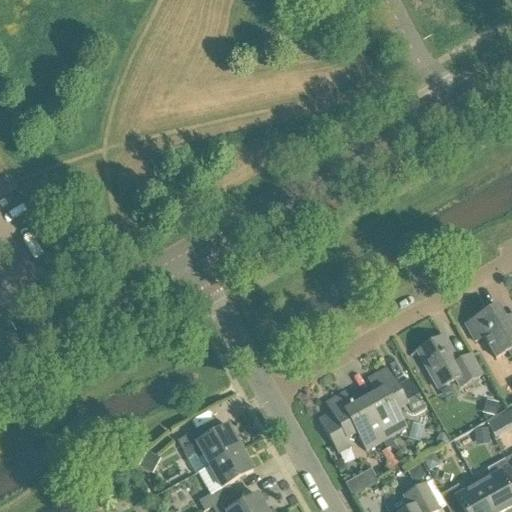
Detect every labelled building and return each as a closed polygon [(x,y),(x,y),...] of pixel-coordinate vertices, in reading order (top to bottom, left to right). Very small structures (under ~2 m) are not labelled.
[(511,362),(511,334),(511,335),(497,310),(483,318),(482,316),(475,320),(476,322),(464,328),(474,346),(483,341),(495,362),(508,355),(511,362)] [(460,391),(481,379),(469,359),(457,366),(443,340),(416,355),(438,393),(456,384),(460,391)] [(396,390),(386,372),(366,383),(374,396),(363,403),(386,443),(407,432),(397,414),(402,412),(404,414),(406,417),(409,418),(412,419),(416,418),(425,413),(408,383),(396,390)] [(386,443),(363,403),(352,409),(344,396),(325,407),(330,417),(318,424),(337,458),(338,457),(337,454),(349,448),(346,443),(355,438),(365,455),(386,443)] [(495,420),(498,407),(486,404),(483,417),(495,420)] [(494,442),(511,432),(511,411),(486,427),(494,442)] [(479,445),(490,438),(484,427),(473,434),(479,445)] [(240,452),(227,430),(209,439),(204,430),(177,445),(187,463),(195,459),(197,462),(202,459),(208,470),(240,452)] [(440,452),(449,447),(444,439),(440,439),(437,449),(440,452)] [(240,452),(208,470),(199,475),(212,498),(206,501),(212,511),(234,499),(228,489),(252,475),(240,452)] [(152,477),(160,462),(146,454),(138,470),(152,477)] [(429,475),(439,469),(433,458),(422,464),(429,475)] [(393,478),(396,465),(387,463),(383,476),(393,478)] [(511,498),(507,490),(511,487),(511,475),(505,463),(487,473),(491,481),(477,489),(490,511),(507,511),(511,510),(511,498)] [(414,487),(425,481),(418,468),(407,474),(414,487)] [(368,473),(343,486),(350,498),(375,485),(368,473)] [(438,511),(425,488),(404,500),(410,511),(409,511),(438,511)] [(490,511),(477,489),(463,497),(458,489),(440,499),(447,511),(490,511)] [(263,511),(256,499),(239,508),(234,499),(212,511),(263,511)]
